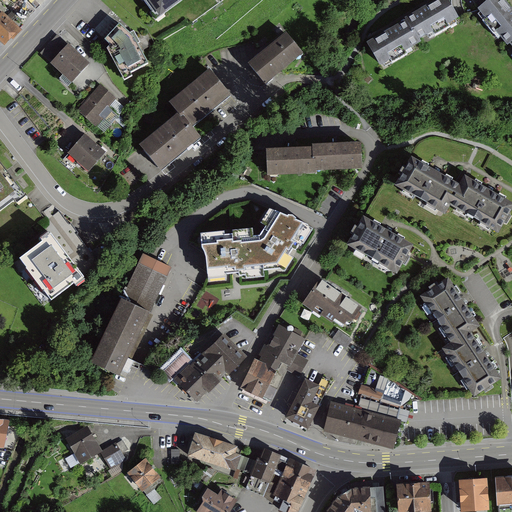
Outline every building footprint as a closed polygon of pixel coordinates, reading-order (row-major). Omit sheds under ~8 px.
[(183,0),(143,0),(158,19),(183,0)] [(511,11),(503,0),(495,0),(482,11),(511,48),(511,11)] [(446,2),(367,47),(382,72),(461,27),(446,2)] [(0,43),(1,45),(17,28),(0,11),(0,43)] [(124,74),(150,59),(131,24),(117,11),(98,30),(124,74)] [(60,31),(42,50),(76,82),(93,63),(60,31)] [(305,56),(286,34),(249,66),(267,88),(305,56)] [(232,95),(210,68),(169,102),(178,113),(191,129),(193,127),(232,95)] [(117,111),(97,93),(73,120),(93,138),(117,111)] [(191,129),(178,113),(139,146),(161,171),(202,137),(193,127),(191,129)] [(103,163),(81,144),(64,162),(86,182),(103,163)] [(268,154),(271,181),(362,171),(360,145),(268,154)] [(0,211),(16,200),(18,203),(27,196),(0,157),(0,211)] [(464,188),(415,162),(400,189),(449,217),(453,211),(500,237),(511,214),(511,204),(469,181),(464,188)] [(368,218),(352,246),(398,271),(413,243),(368,218)] [(292,255),(306,232),(281,220),(265,246),(205,252),(209,280),(235,277),(282,272),(292,255)] [(40,237),(18,253),(51,299),(74,283),(76,285),(86,278),(84,275),(50,227),(39,235),(40,237)] [(144,255),(122,302),(150,315),(172,269),(144,255)] [(447,275),(421,292),(450,339),(441,345),(474,396),(484,390),(487,394),(496,389),(493,385),(502,380),(472,331),(480,326),(447,275)] [(369,313),(326,280),(307,306),(348,332),(353,326),(357,329),(369,313)] [(122,302),(92,363),(120,374),(150,315),(122,302)] [(255,360),(242,387),(271,402),(287,370),(300,377),(309,362),(297,357),(305,342),(279,328),(268,349),(259,362),(255,360)] [(338,329),(334,340),(350,346),(354,335),(338,329)] [(175,381),(195,402),(226,372),(229,375),(245,360),(222,336),(175,381)] [(383,384),(359,377),(356,387),(380,394),(383,384)] [(289,418),(312,429),(327,399),(319,395),(324,385),(309,378),(289,418)] [(332,400),(324,431),(395,450),(402,420),(332,400)] [(88,426),(69,437),(81,459),(100,448),(88,426)] [(238,448),(193,433),(185,457),(236,474),(242,457),(236,456),(238,448)] [(124,458),(116,444),(103,451),(111,465),(124,458)] [(283,511),(294,511),(312,471),(279,454),(266,449),(262,456),(256,455),(249,473),(243,488),(262,496),(276,508),(283,511)] [(160,476),(145,456),(126,469),(142,491),(160,476)] [(511,503),(511,473),(496,474),(498,505),(511,503)] [(461,511),(488,509),(485,475),(458,478),(461,511)] [(429,479),(395,481),(396,511),(400,511),(431,510),(429,479)] [(330,505),(326,511),(372,511),(380,509),(380,491),(375,492),(375,481),(352,482),(344,487),(330,505)] [(230,511),(232,509),(216,496),(209,499),(202,494),(196,500),(196,507),(194,511),(230,511)]
